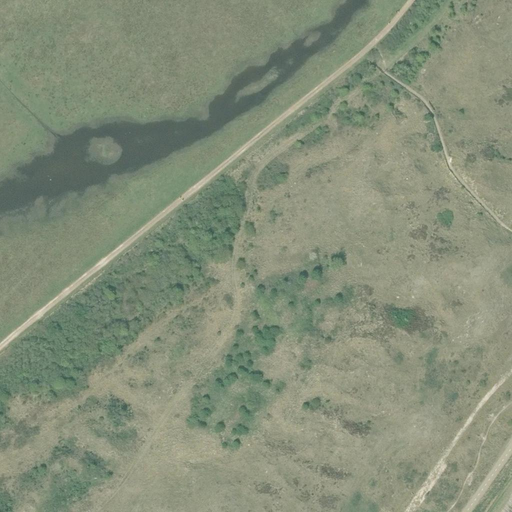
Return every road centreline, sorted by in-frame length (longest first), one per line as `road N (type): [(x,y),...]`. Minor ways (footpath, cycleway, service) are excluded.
road 1 (track): [(96,511),(229,325),(236,305),(232,245),(261,163),(380,69)]
road 2 (track): [(0,347),(375,42)]
